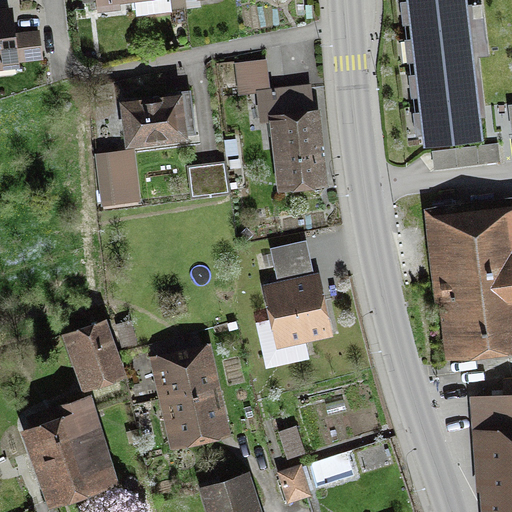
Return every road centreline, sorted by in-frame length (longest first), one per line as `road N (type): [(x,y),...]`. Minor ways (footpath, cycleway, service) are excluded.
road 1 (secondary): [(349,23),(381,275),(453,511)]
road 2 (residential): [(54,0),(63,62),(90,79),(349,23)]
